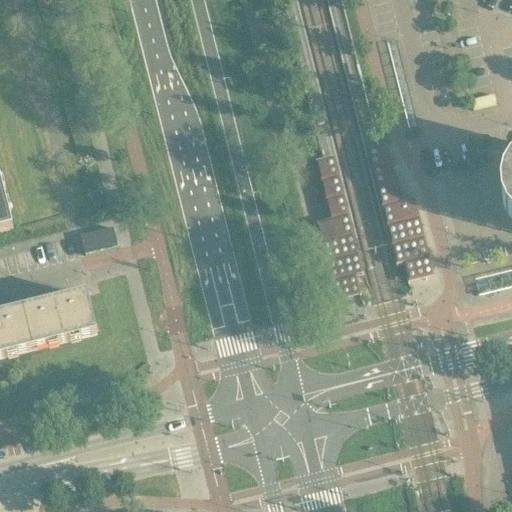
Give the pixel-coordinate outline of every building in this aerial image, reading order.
[(388,145),(367,150),(394,266),(404,264),(408,283),(434,278),(417,200),(401,203),(388,145)] [(511,167),(510,169),(503,180),(500,193),(501,206),(506,218),(511,224),(511,167)] [(0,181),(0,234),(13,231),(0,181)] [(85,257),(118,249),(114,230),(80,239),(85,257)] [(363,277),(356,250),(353,237),(338,241),(327,243),(337,283),(363,277)] [(87,297),(50,307),(24,313),(34,353),(97,337),(88,299),(87,297)] [(24,313),(0,319),(0,361),(34,353),(24,313)]
